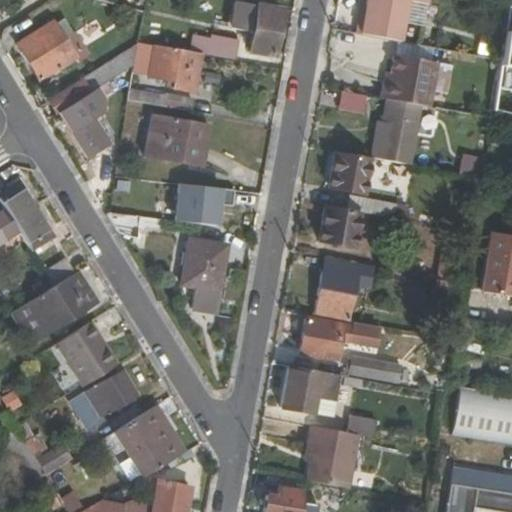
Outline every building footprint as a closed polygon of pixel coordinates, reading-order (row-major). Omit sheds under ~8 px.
[(355,35),(399,43),(407,1),(431,5),(431,0),(366,0),(366,1),(365,6),(363,20),(357,19),(355,35)] [(245,50),(273,55),(276,35),(280,12),(237,4),(232,30),(248,34),(245,50)] [(124,20),(115,7),(63,39),(52,22),(14,46),(25,64),(36,83),(85,53),(82,47),(124,20)] [(492,61),(511,69),(511,27),(507,25),(492,61)] [(204,33),(201,56),(236,63),(239,39),(204,33)] [(201,56),(134,44),(133,46),(129,70),(128,73),(169,81),(167,89),(193,94),(201,56)] [(95,91),(129,70),(133,46),(46,102),(54,117),(60,113),(95,91)] [(418,106),(428,108),(435,63),(392,55),(390,73),(387,83),(381,81),(378,99),(385,100),(418,106)] [(387,83),(390,73),(383,71),(381,81),(387,83)] [(123,102),(190,114),(192,101),(125,89),(123,102)] [(103,106),(95,91),(60,113),(71,131),(67,134),(75,146),(83,160),(107,145),(89,115),(103,106)] [(368,97),(339,92),(336,106),(365,112),(368,97)] [(408,166),(418,106),(385,100),(382,122),(376,122),(369,159),(408,166)] [(189,145),(203,148),(207,128),(148,117),(140,156),(186,165),(189,145)] [(199,167),(203,148),(189,145),(186,165),(199,167)] [(369,159),(333,152),(330,171),(327,190),(362,196),(369,159)] [(456,175),(467,177),(470,158),(460,156),(456,175)] [(15,184),(0,192),(0,208),(1,210),(16,235),(23,246),(45,232),(30,208),(15,184)] [(233,192),(174,185),(169,221),(214,228),(217,207),(230,209),(233,192)] [(344,211),(393,220),(395,205),(347,196),(344,211)] [(0,245),(16,235),(1,210),(0,210),(0,245)] [(315,243),(353,249),(358,217),(320,210),(318,226),(315,243)] [(155,219),(103,212),(118,237),(134,240),(136,228),(154,230),(155,219)] [(481,290),(511,295),(511,238),(491,235),(481,290)] [(225,247),(187,240),(185,254),(182,267),(179,286),(193,288),(190,309),(213,314),(220,276),(225,247)] [(462,283),(467,249),(439,245),(435,278),(462,283)] [(348,323),(358,264),(322,257),(317,287),(311,317),(348,323)] [(49,289),(71,275),(63,263),(42,277),(49,289)] [(85,289),(76,272),(71,275),(49,289),(7,315),(24,341),(58,320),(61,326),(95,305),(85,289)] [(447,295),(448,284),(435,281),(434,293),(447,295)] [(295,355),(321,360),(324,350),(337,351),(339,343),(346,344),(350,327),(302,318),(298,336),(295,355)] [(27,347),(61,326),(58,320),(24,341),(27,347)] [(102,346),(88,325),(52,347),(79,390),(115,367),(102,346)] [(346,374),(396,383),(399,366),(349,357),(346,374)] [(332,401),(337,376),(284,368),(281,388),(278,409),(311,414),(314,398),(332,401)] [(79,417),(87,430),(136,399),(128,386),(119,373),(80,396),(82,402),(75,406),(82,415),(79,417)] [(444,394),(447,377),(434,374),(431,392),(444,394)] [(511,397),(458,389),(451,431),(511,440),(511,397)] [(168,431),(154,409),(111,435),(137,479),(182,453),(168,431)] [(356,435),(363,436),(366,418),(337,413),(334,431),(356,435)] [(304,481),(348,489),(356,435),(334,431),(309,427),(305,444),(302,461),(307,462),(304,481)] [(13,431),(0,439),(0,461),(19,491),(42,477),(13,431)] [(511,511),(511,480),(452,471),(445,511),(511,511)] [(184,511),(190,487),(154,480),(151,496),(115,511),(90,506),(80,511),(184,511)] [(261,511),(295,511),(299,491),(275,487),(273,496),(264,494),(263,503),(261,511)] [(49,511),(59,506),(50,491),(40,497),(49,511)]
